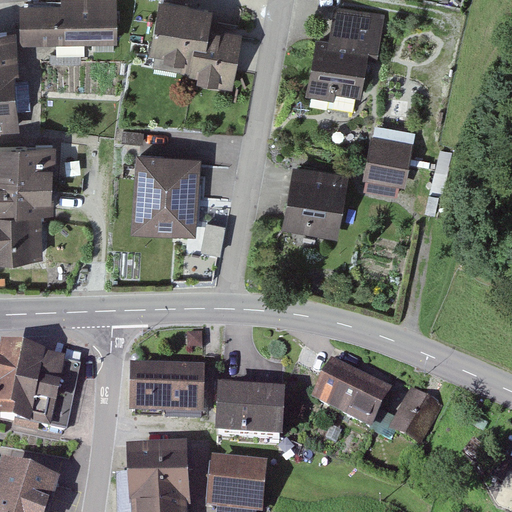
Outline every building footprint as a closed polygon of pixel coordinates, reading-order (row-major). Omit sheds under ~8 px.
[(62,0),(62,2),(20,2),(21,42),(118,40),(117,0),(62,0)] [(214,3),(197,0),(158,0),(150,50),(163,53),(162,56),(182,61),(180,72),(199,74),(199,79),(217,81),(216,85),(233,88),(244,31),(211,26),(214,3)] [(386,13),(335,3),(329,35),(317,33),(306,93),(330,98),(328,107),(355,112),(358,95),(362,96),(368,58),(377,60),(386,13)] [(17,27),(0,27),(0,128),(20,127),(16,70),(20,70),(17,27)] [(415,141),(372,133),(363,178),(406,184),(415,141)] [(58,143),(0,142),(0,257),(43,254),(43,210),(54,210),(58,143)] [(202,154),(137,150),(132,229),(197,235),(202,154)] [(349,172),(293,161),(282,226),(338,237),(349,172)] [(203,331),(188,330),(188,346),(203,345),(203,331)] [(46,353),(2,343),(0,354),(0,418),(52,429),(52,427),(68,430),(80,366),(66,362),(66,360),(46,355),(46,353)] [(393,390),(332,360),(312,400),(373,432),(393,390)] [(205,368),(131,366),(129,414),(205,416),(205,368)] [(286,392),(220,388),(217,436),(284,440),(286,392)] [(443,405),(412,389),(390,430),(420,447),(443,405)] [(189,511),(188,444),(126,447),(127,473),(117,474),(118,511),(189,511)] [(263,511),(268,463),(214,458),(207,510),(236,511),(263,511)] [(50,511),(61,479),(2,461),(0,468),(0,511),(50,511)]
